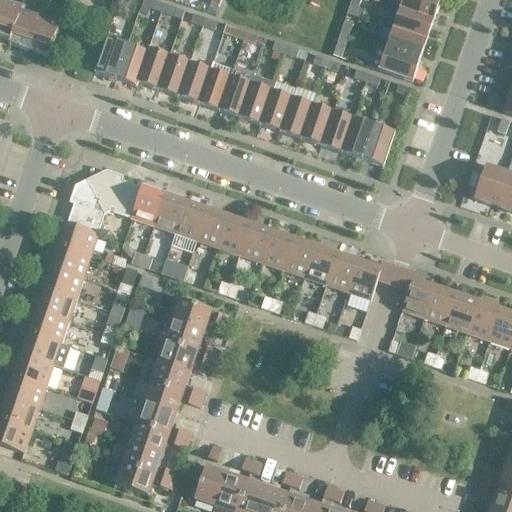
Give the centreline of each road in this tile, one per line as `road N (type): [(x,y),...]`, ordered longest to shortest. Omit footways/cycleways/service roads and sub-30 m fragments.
road 1 (residential): [(58,108),(410,229)]
road 2 (residential): [(410,229),(490,0)]
road 3 (residential): [(0,277),(58,108)]
